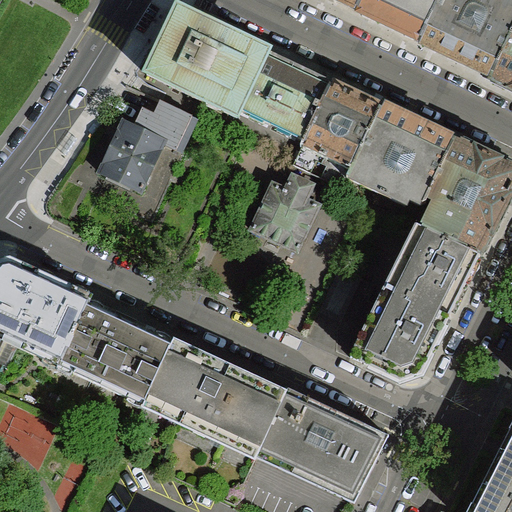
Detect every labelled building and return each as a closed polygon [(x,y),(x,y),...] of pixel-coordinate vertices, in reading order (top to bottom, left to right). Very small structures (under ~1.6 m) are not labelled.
[(334,0),(358,11),(363,0),(334,0)] [(363,0),(358,11),(422,42),(441,0),(363,0)] [(511,0),(441,0),(422,42),(494,75),(511,37),(511,6),(510,6),(511,1),(511,0)] [(241,113),(267,57),(268,54),(178,12),(148,77),(239,118),(241,113)] [(511,89),(511,37),(494,75),(492,81),(511,89)] [(306,143),(332,88),(267,57),(241,113),(306,143)] [(352,173),(382,111),(332,88),(306,143),(303,149),(352,173)] [(144,111),(136,129),(166,143),(165,145),(177,151),(192,118),(161,104),(155,116),(144,111)] [(454,145),(382,111),(352,173),(349,180),(358,184),(406,208),(409,202),(419,208),(425,206),(429,199),(454,145)] [(125,124),(102,174),(143,193),(159,158),(165,145),(166,143),(136,129),(125,124)] [(511,167),(456,141),(454,145),(429,199),(436,202),(426,224),(423,230),(480,258),(511,194),(511,167)] [(344,190),(349,180),(352,173),(303,149),(294,167),(344,190)] [(253,232),(298,254),(320,209),(307,203),(314,187),(293,177),(287,192),(274,186),(253,232)] [(426,224),(436,202),(429,199),(425,206),(419,208),(409,202),(406,208),(358,184),(353,195),(370,203),(414,224),(416,219),(426,224)] [(480,258),(423,230),(418,227),(388,287),(450,318),(480,258)] [(60,367),(88,305),(91,298),(12,262),(1,263),(0,264),(0,339),(4,341),(19,348),(60,367)] [(343,323),(362,280),(340,269),(321,312),(343,323)] [(450,318),(388,287),(352,359),(401,382),(422,375),(450,318)] [(88,305),(60,367),(144,406),(173,344),(88,305)] [(258,459),(286,396),(173,344),(144,406),(258,459)] [(390,437),(289,391),(286,396),(258,459),(356,504),(390,437)] [(236,506),(258,459),(144,406),(122,454),(130,458),(236,506)] [(511,511),(511,431),(469,511),(511,511)]
